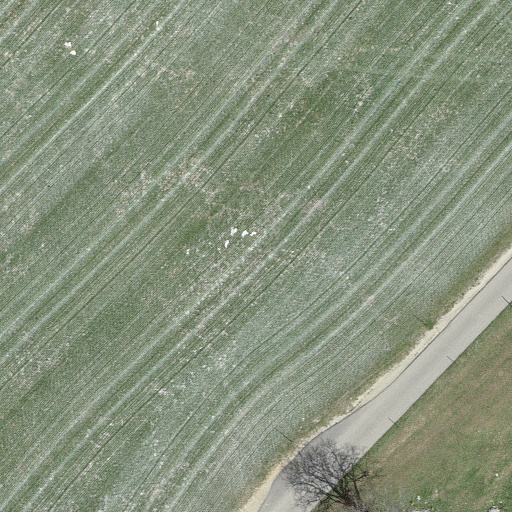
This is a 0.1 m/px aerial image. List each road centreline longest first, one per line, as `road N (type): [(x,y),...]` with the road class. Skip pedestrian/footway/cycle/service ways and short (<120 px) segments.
road 1 (track): [(94,0),(115,86),(291,509)]
road 2 (unclassified): [(511,278),(289,511)]
